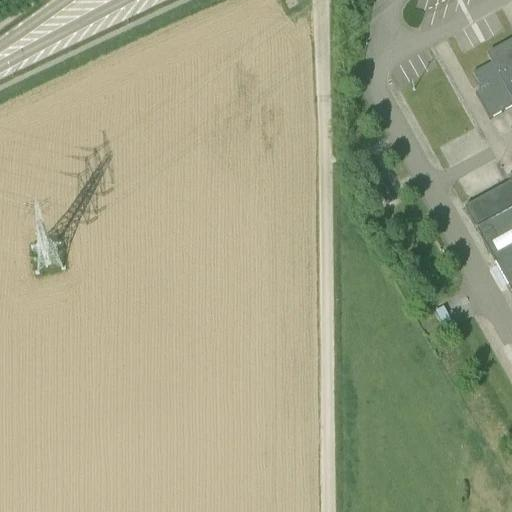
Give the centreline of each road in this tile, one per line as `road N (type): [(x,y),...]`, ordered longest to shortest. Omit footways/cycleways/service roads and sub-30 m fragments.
road 1 (unclassified): [(329,511),(317,0)]
road 2 (tertiary): [(0,63),(125,0)]
